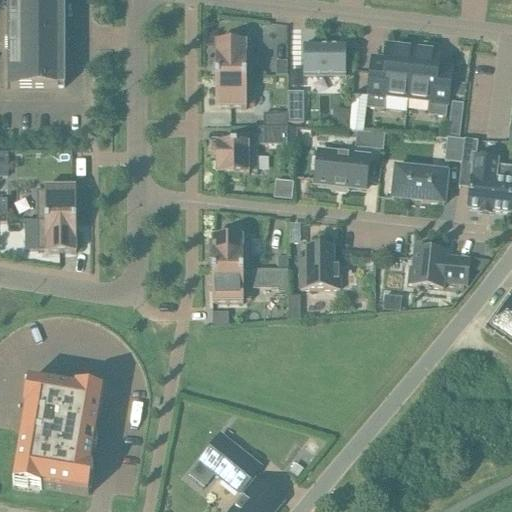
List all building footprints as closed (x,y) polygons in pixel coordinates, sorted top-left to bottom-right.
[(16,0),(16,1),(10,1),(10,17),(16,17),(16,30),(11,30),(11,45),(16,45),(16,72),(8,72),(8,89),(64,89),(64,0),(16,0)] [(215,44),(215,77),(254,77),(254,47),(246,47),(246,44),(215,44)] [(345,78),(345,47),(303,48),(303,78),(345,78)] [(371,74),(366,110),(384,112),(406,114),(408,99),(414,51),(388,48),(387,58),(373,57),(371,74)] [(414,51),(408,99),(430,102),(428,117),(446,119),(450,83),(451,72),(452,66),(438,65),(440,54),(414,51)] [(287,77),(287,62),(277,62),(277,77),(281,77),(287,77)] [(215,77),(215,111),(246,111),(246,107),(254,107),(254,77),(215,77)] [(303,125),(303,94),(288,93),(288,125),(303,125)] [(347,110),(332,111),(333,125),(348,124),(347,110)] [(287,117),(265,117),(265,129),(288,129),(288,125),(287,117)] [(295,130),(288,130),(288,129),(265,129),(265,146),(295,145),(295,135),(295,130)] [(370,135),(368,151),(383,152),(385,135),(370,135)] [(445,163),(461,165),(464,143),(448,141),(445,163)] [(464,143),(461,165),(470,166),(471,154),(476,155),(477,143),(464,141),(464,143)] [(216,145),(216,176),(249,176),(249,173),(257,173),(257,145),(216,145)] [(0,173),(17,174),(17,153),(0,153),(0,173)] [(365,192),(369,158),(318,153),(315,186),(365,192)] [(472,178),(468,210),(480,211),(480,214),(491,215),(492,212),(509,214),(510,205),(511,205),(511,168),(496,167),(497,161),(474,159),(472,178)] [(444,206),(447,175),(395,169),(392,201),(444,206)] [(275,182),(273,199),(291,200),(293,183),(275,182)] [(45,192),(37,192),(37,222),(76,222),(76,189),(45,189),(45,192)] [(37,222),(25,222),(25,252),(37,252),(45,252),(45,255),(76,255),(76,222),(37,222)] [(212,239),(212,272),(251,272),(251,242),(243,242),(243,239),(212,239)] [(333,265),(333,249),(307,249),(307,261),(300,261),(300,292),(340,292),(339,265),(333,265)] [(447,259),(447,253),(415,249),(413,269),(409,269),(407,287),(443,291),(444,285),(468,287),(470,261),(447,259)] [(288,258),(277,258),(277,272),(288,272),(288,258)] [(212,272),(212,305),(243,305),(243,302),(251,302),(251,290),(278,290),(278,294),(288,294),(288,272),(277,272),(251,272),(212,272)] [(511,296),(491,327),(511,341),(511,296)] [(300,322),(300,298),(288,298),(288,323),(300,322)] [(224,315),(215,315),(215,326),(227,325),(224,315)] [(186,361),(178,390),(243,408),(251,380),(186,361)] [(271,421),(269,422),(302,431),(313,418),(315,419),(323,409),(330,415),(335,409),(337,410),(343,403),(348,396),(319,372),(311,382),(310,383),(309,383),(297,372),(290,382),(283,377),(273,390),(277,393),(286,400),(287,401),(284,405),(271,421)] [(104,398),(76,393),(76,395),(29,388),(24,415),(27,416),(14,491),(42,496),(42,494),(89,502),(94,474),(92,473),(104,398)] [(221,437),(200,463),(215,475),(225,483),(243,498),(242,500),(231,511),(275,511),(283,503),(253,478),(260,469),(221,437)]
